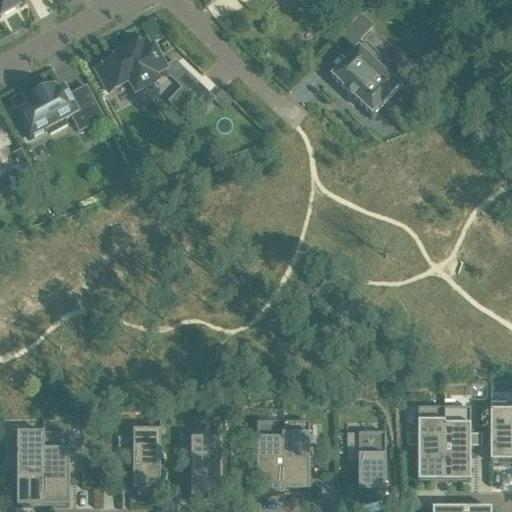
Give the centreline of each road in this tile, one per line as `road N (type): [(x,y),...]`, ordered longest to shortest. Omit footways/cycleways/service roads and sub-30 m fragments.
road 1 (residential): [(179,0),(294,119)]
road 2 (residential): [(0,70),(130,0)]
